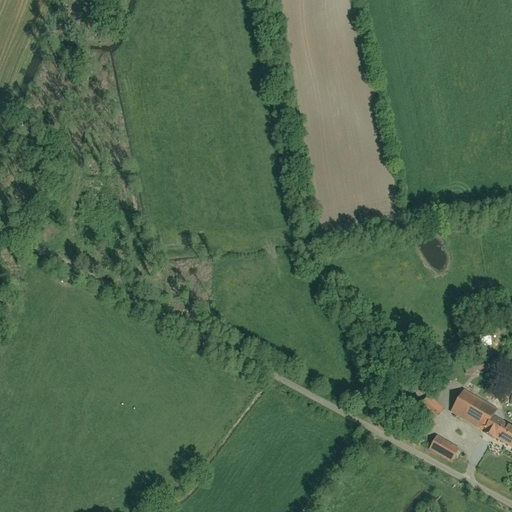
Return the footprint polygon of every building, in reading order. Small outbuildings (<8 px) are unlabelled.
[(400,357),(388,364),(396,378),(408,372),(400,357)] [(470,364),(471,381),(496,379),(496,363),(470,364)] [(447,366),(425,376),(430,388),(452,378),(447,366)] [(465,393),(451,416),(511,451),(511,426),(499,419),(501,415),(465,393)] [(406,418),(422,429),(435,409),(419,398),(406,418)] [(426,453),(452,467),(460,452),(434,438),(426,453)]
